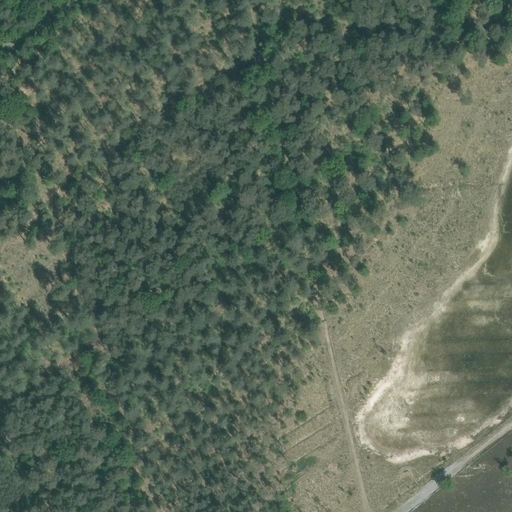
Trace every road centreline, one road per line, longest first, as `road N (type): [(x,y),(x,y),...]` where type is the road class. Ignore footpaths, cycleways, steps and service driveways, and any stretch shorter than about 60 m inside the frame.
road 1 (track): [(0,54),(153,511)]
road 2 (track): [(276,125),(364,511)]
road 3 (track): [(389,511),(511,421)]
road 4 (track): [(247,0),(276,125)]
